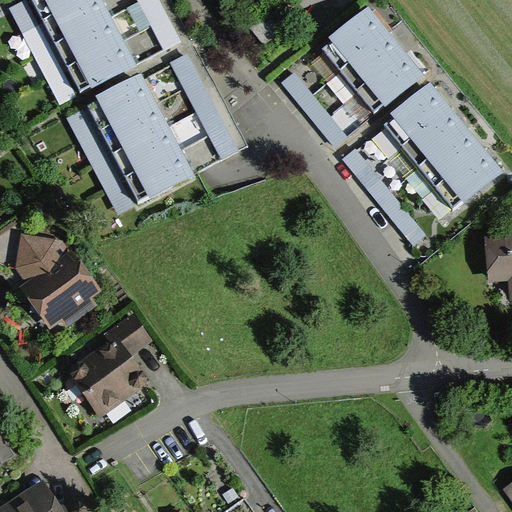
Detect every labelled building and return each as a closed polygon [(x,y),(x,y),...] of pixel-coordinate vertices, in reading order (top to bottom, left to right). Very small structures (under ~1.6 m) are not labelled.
[(92,0),(28,0),(79,95),(130,69),(92,0)] [(157,0),(135,0),(165,54),(181,45),(157,0)] [(422,77),(366,10),(320,49),(375,115),(422,77)] [(188,57),(172,66),(223,162),(239,153),(188,57)] [(295,75),(283,86),(335,148),(347,138),(295,75)] [(139,80),(86,107),(134,199),(187,172),(139,80)] [(506,175),(432,92),(382,135),(456,219),(506,175)] [(356,153),(344,162),(411,246),(423,237),(356,153)] [(96,308),(49,236),(2,266),(49,338),(96,308)] [(511,238),(483,240),(486,287),(508,285),(510,302),(511,302),(511,238)] [(104,335),(109,343),(72,367),(70,377),(98,420),(147,388),(147,381),(131,358),(153,343),(134,315),(104,335)] [(0,474),(18,462),(0,435),(0,474)] [(46,484),(0,510),(0,511),(92,511),(88,502),(76,501),(62,509),(46,484)]
